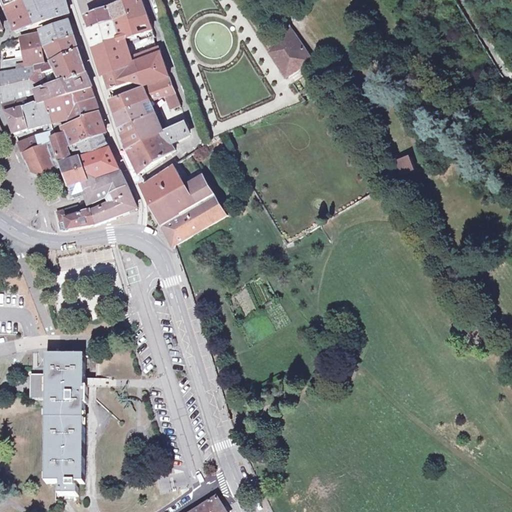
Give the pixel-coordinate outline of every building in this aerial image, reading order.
[(2,0),(7,10),(25,2),(30,0),(2,0)] [(30,0),(25,2),(30,14),(45,9),(67,5),(65,0),(30,0)] [(130,0),(128,1),(133,15),(135,21),(149,16),(142,0),(130,0)] [(115,21),(115,22),(133,15),(128,1),(114,6),(111,8),(115,21)] [(30,14),(25,2),(7,10),(16,31),(20,30),(20,31),(21,32),(36,28),(30,14)] [(45,9),(30,14),(36,28),(42,26),(71,15),(69,11),(67,5),(45,9)] [(91,22),(93,29),(115,21),(111,8),(89,16),(91,22)] [(106,76),(108,75),(135,64),(162,53),(160,48),(131,60),(126,47),(128,40),(154,30),(149,16),(135,21),(133,15),(115,22),(121,38),(96,47),(99,55),(106,76)] [(115,21),(93,29),(91,30),(95,42),(96,47),(121,38),(115,22),(115,21)] [(44,51),(45,54),(47,53),(75,40),(73,33),(70,24),(42,34),(46,50),(44,51)] [(288,79),(315,63),(289,27),(272,54),(288,79)] [(44,66),(43,57),(43,55),(41,35),(22,39),(25,57),(0,62),(0,75),(26,70),(26,69),(44,66)] [(76,44),(75,40),(47,53),(51,66),(80,55),(78,50),(76,44)] [(51,66),(47,53),(45,54),(46,56),(43,57),(44,66),(26,69),(26,70),(44,67),(51,66)] [(170,76),(162,53),(135,64),(136,68),(134,69),(137,76),(140,75),(144,85),(170,76)] [(84,67),(80,55),(51,66),(44,67),(26,70),(0,75),(0,78),(0,81),(1,87),(4,105),(28,97),(38,93),(48,90),(46,81),(60,77),(62,85),(62,86),(86,76),(84,67)] [(132,78),(137,76),(134,69),(136,68),(135,64),(108,75),(111,83),(114,91),(133,83),(132,78)] [(38,93),(41,104),(44,103),(90,92),(93,91),(92,90),(89,84),(86,76),(62,86),(62,85),(48,90),(38,93)] [(48,90),(62,85),(60,77),(46,81),(48,90)] [(115,108),(117,115),(154,101),(167,97),(170,105),(179,102),(171,79),(113,101),(112,101),(115,108)] [(90,92),(44,103),(51,124),(65,120),(67,125),(82,120),(83,122),(98,117),(94,104),(90,92)] [(28,97),(31,107),(41,104),(38,93),(28,97)] [(6,109),(7,114),(22,109),(31,107),(28,97),(4,105),(6,109)] [(138,122),(146,142),(164,133),(153,106),(155,105),(154,101),(117,115),(119,122),(121,128),(138,122)] [(179,102),(170,105),(172,111),(181,108),(179,102)] [(31,107),(22,109),(29,131),(51,124),(44,103),(41,104),(31,107)] [(112,106),(105,108),(111,123),(118,120),(112,106)] [(22,109),(7,114),(8,118),(14,136),(29,131),(22,109)] [(69,148),(72,148),(102,137),(106,135),(101,121),(99,116),(98,117),(83,122),(68,127),(69,133),(56,140),(23,156),(34,175),(40,178),(44,176),(48,175),(57,171),(60,169),(62,168),(73,165),(67,149),(69,148)] [(186,121),(164,133),(170,143),(174,141),(188,134),(185,125),(187,124),(186,121)] [(124,135),(129,151),(146,142),(138,122),(121,128),(124,135)] [(19,146),(23,156),(56,140),(54,132),(40,137),(19,146)] [(146,142),(129,151),(133,159),(138,169),(141,174),(169,155),(174,152),(170,143),(164,133),(146,142)] [(72,148),(78,163),(110,153),(106,146),(102,137),(72,148)] [(76,164),(78,163),(72,148),(69,148),(67,149),(73,165),(76,164)] [(116,165),(110,153),(78,163),(87,183),(91,182),(119,172),(116,165)] [(419,171),(415,158),(402,162),(406,175),(419,171)] [(93,186),(91,182),(87,183),(78,163),(76,164),(73,165),(62,168),(74,199),(85,195),(91,207),(114,196),(117,202),(131,195),(121,176),(93,186)] [(167,230),(220,200),(206,176),(190,185),(176,164),(144,185),(147,191),(152,201),(167,230)] [(48,175),(50,180),(59,176),(57,171),(48,175)] [(117,202),(92,215),(95,227),(138,212),(131,195),(117,202)] [(220,200),(167,230),(174,244),(175,245),(229,214),(220,200)] [(65,222),(67,221),(82,217),(80,210),(75,210),(59,214),(62,223),(65,222)] [(67,221),(70,231),(70,232),(95,227),(92,215),(91,214),(82,217),(67,221)] [(62,232),(70,231),(67,221),(65,222),(62,223),(60,224),(62,232)] [(324,230),(322,225),(314,230),(316,235),(324,230)] [(80,252),(56,256),(57,259),(57,262),(58,264),(58,265),(58,267),(59,269),(85,264),(114,259),(114,256),(113,253),(112,251),(111,248),(110,246),(85,251),(82,251),(80,252)] [(44,258),(46,268),(58,265),(58,264),(57,262),(57,259),(56,256),(44,258)] [(33,353),(33,373),(42,373),(42,353),(33,353)] [(47,357),(47,376),(47,400),(47,484),(60,484),(60,488),(58,488),(58,497),(79,498),(79,489),(76,489),(76,485),(84,485),(85,433),(85,405),(89,405),(89,389),(85,389),(85,386),(85,383),(85,379),(86,357),(47,357)] [(47,400),(47,376),(32,376),(32,400),(47,400)] [(157,479),(161,493),(187,487),(184,472),(157,479)] [(199,509),(194,511),(225,511),(223,509),(217,498),(199,509)]
